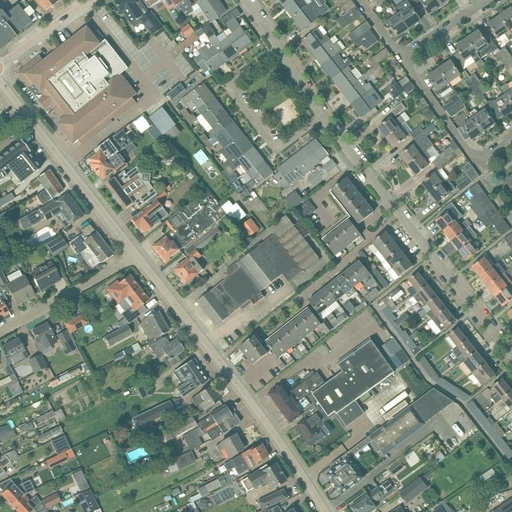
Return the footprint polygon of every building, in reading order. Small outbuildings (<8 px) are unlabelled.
[(0,50),(17,37),(16,36),(15,37),(15,36),(31,22),(28,17),(33,13),(27,5),(23,0),(22,0),(4,14),(0,10),(0,9),(0,50)] [(35,0),(39,4),(45,11),(58,1),(57,0),(35,0)] [(142,21),(153,36),(163,28),(151,12),(148,13),(139,0),(137,0),(136,1),(135,0),(116,0),(115,1),(122,12),(123,11),(131,24),(132,23),(134,26),(142,21)] [(143,0),(148,8),(161,0),(143,0)] [(183,0),(182,1),(177,4),(185,17),(186,16),(194,11),(191,7),(193,6),(192,4),(188,0),(183,0)] [(200,0),(198,2),(201,7),(211,22),(218,17),(226,11),(218,0),(200,0)] [(292,18),(314,0),(313,0),(311,2),(309,0),(288,0),(283,4),(287,9),(286,10),(292,18)] [(324,13),(314,0),(292,18),(298,25),(299,24),(303,29),(301,30),(302,31),(318,18),(324,13)] [(356,6),(351,0),(335,0),(345,14),(356,6)] [(394,8),(398,14),(408,28),(414,24),(414,25),(420,21),(410,6),(406,0),(394,8)] [(419,0),(420,1),(423,6),(429,15),(435,10),(434,9),(441,5),(436,0),(419,0)] [(343,29),(354,21),(362,15),(356,6),(345,14),(342,16),(342,17),(337,21),(343,29)] [(499,14),(500,16),(510,31),(511,29),(511,9),(511,8),(500,15),(499,14)] [(408,28),(398,14),(392,18),(388,13),(382,17),(396,37),(402,33),(401,32),(408,28)] [(223,32),(227,37),(239,54),(246,48),(245,47),(251,43),(251,45),(252,44),(248,39),(251,38),(247,31),(244,33),(233,17),(231,19),(228,15),(221,19),(225,24),(225,23),(229,28),(223,32)] [(511,33),(510,31),(500,16),(489,23),(488,22),(487,22),(498,39),(505,34),(509,41),(511,38),(511,33)] [(354,41),(362,35),(371,28),(366,21),(349,34),(354,41)] [(231,59),(239,54),(227,37),(220,42),(215,35),(216,34),(209,24),(202,29),(214,46),(225,61),(230,58),(231,59)] [(189,25),(180,31),(186,38),(194,32),(189,25)] [(114,117),(116,119),(137,103),(132,97),(136,94),(133,90),(121,74),(128,68),(117,54),(105,40),(100,44),(87,27),(61,47),(54,53),(44,61),(39,56),(17,73),(28,88),(34,84),(44,97),(40,101),(39,101),(44,107),(45,107),(49,103),(51,106),(62,120),(57,124),(73,144),(78,140),(83,146),(99,133),(113,122),(111,119),(114,117)] [(309,48),(313,53),(330,40),(326,34),(323,36),(318,28),(306,37),(304,38),(305,39),(302,41),(308,49),(309,48)] [(362,35),(354,41),(359,48),(363,45),(364,45),(367,49),(378,41),(369,29),(362,35)] [(467,38),(483,63),(484,63),(481,58),(487,54),(488,55),(498,49),(491,39),(486,42),(478,31),(467,38),(466,37),(467,38)] [(460,64),(464,70),(475,62),(478,67),(483,63),(467,38),(456,46),(455,44),(454,45),(459,52),(454,56),(460,64)] [(333,44),(330,40),(313,53),(317,58),(316,59),(322,66),(338,54),(343,50),(336,42),(333,44)] [(219,65),(225,61),(214,46),(209,50),(205,46),(202,48),(198,51),(201,55),(194,59),(198,65),(199,64),(205,72),(209,69),(210,69),(212,72),(220,67),(219,65)] [(499,51),(508,63),(511,59),(511,57),(505,47),(499,51)] [(373,57),(373,56),(368,60),(373,67),(378,64),(378,63),(390,54),(386,48),(373,57)] [(503,66),(508,63),(499,51),(495,54),(503,66)] [(347,67),(338,54),(322,66),(328,74),(329,73),(333,78),(347,67)] [(438,67),(439,69),(449,83),(460,75),(450,61),(439,68),(438,67)] [(510,77),(511,75),(511,68),(508,63),(503,66),(510,77)] [(362,76),(341,92),(347,99),(348,98),(352,103),(367,92),(363,87),(366,85),(363,81),(373,74),(376,78),(384,72),(378,64),(373,67),(362,76)] [(347,67),(333,78),(337,83),(336,84),(341,92),(362,76),(356,68),(351,72),(347,67)] [(427,74),(426,75),(440,95),(451,87),(449,83),(439,69),(428,76),(427,74)] [(475,85),(482,81),(481,80),(479,81),(475,74),(470,77),(475,85)] [(478,89),(475,85),(470,77),(464,81),(472,93),(478,89)] [(394,99),(404,91),(395,79),(390,83),(396,90),(390,94),(394,99)] [(410,81),(402,87),(407,94),(415,88),(410,81)] [(475,85),(478,89),(482,95),(487,92),(482,85),(484,84),(482,81),(475,85)] [(187,88),(182,82),(167,95),(172,101),(187,88)] [(511,89),(511,90),(506,83),(500,87),(505,94),(511,103),(511,89)] [(187,95),(180,101),(187,109),(193,103),(198,109),(212,97),(208,92),(210,91),(204,84),(201,86),(200,85),(199,87),(188,96),(187,95)] [(367,92),(352,103),(356,108),(355,109),(361,117),(377,105),(374,100),(379,96),(372,88),(367,92)] [(478,89),(472,93),(480,104),(485,100),(486,100),(482,95),(478,89)] [(456,94),(449,99),(451,101),(448,104),(451,108),(461,101),(456,94)] [(486,100),(485,100),(496,116),(501,112),(505,117),(511,111),(511,103),(505,94),(495,102),(494,101),(487,101),(486,100)] [(212,97),(198,109),(208,122),(223,109),(218,102),(216,103),(212,97)] [(461,101),(451,108),(446,111),(451,118),(466,108),(461,101)] [(391,111),(395,116),(405,108),(402,103),(391,111)] [(163,106),(150,116),(156,125),(149,129),(155,137),(163,132),(169,141),(182,132),(163,106)] [(185,119),(190,115),(185,108),(180,112),(185,119)] [(223,109),(208,122),(213,128),(212,129),(211,131),(210,133),(210,135),(211,137),(212,138),(214,137),(232,123),(228,118),(229,117),(223,109)] [(478,114),(474,110),(470,113),(483,132),(495,124),(484,109),(478,114)] [(485,134),(483,132),(470,113),(473,118),(462,126),(472,140),(483,133),(484,134),(485,134)] [(191,125),(195,122),(197,120),(192,114),(190,115),(185,119),(191,125)] [(393,116),(386,122),(378,128),(386,138),(398,128),(405,123),(400,116),(396,120),(393,116)] [(212,138),(210,140),(214,146),(218,142),(224,149),(227,147),(243,134),(237,127),(236,128),(232,123),(214,137),(212,138)] [(418,144),(428,135),(436,129),(432,124),(423,131),(413,139),(418,144)] [(126,135),(122,129),(94,151),(82,161),(92,173),(95,171),(117,153),(142,133),(138,127),(129,133),(128,133),(126,135)] [(413,139),(423,131),(419,127),(410,135),(413,139)] [(398,128),(386,138),(394,148),(406,138),(398,128)] [(204,133),(200,137),(205,144),(210,140),(204,133)] [(233,154),(226,159),(230,165),(237,159),(252,148),(248,143),(249,142),(243,134),(227,147),(233,154)] [(304,148),(299,152),(312,168),(310,170),(312,173),(316,170),(313,167),(328,156),(315,139),(308,145),(311,149),(308,152),(304,148)] [(0,199),(0,180),(1,180),(6,177),(5,175),(5,174),(3,171),(1,169),(5,167),(8,164),(10,167),(22,182),(23,182),(29,177),(31,176),(41,168),(30,156),(28,153),(29,152),(20,140),(0,156),(0,199)] [(210,140),(205,144),(210,150),(215,147),(214,146),(210,140)] [(415,144),(412,146),(400,156),(408,166),(427,151),(421,144),(417,147),(415,144)] [(431,161),(435,166),(458,148),(456,145),(450,147),(431,161)] [(230,165),(229,165),(234,171),(241,165),(247,172),(263,160),(257,152),(256,153),(252,148),(237,159),(230,165)] [(435,166),(439,171),(458,157),(456,154),(460,151),(458,148),(435,166)] [(427,151),(408,166),(416,176),(428,166),(430,164),(428,161),(432,157),(427,151)] [(280,172),(275,175),(280,182),(285,178),(290,185),(305,174),(306,176),(312,184),(321,177),(316,170),(312,173),(310,170),(312,168),(299,152),(288,160),(291,164),(288,167),(285,163),(277,169),(280,172)] [(126,165),(122,159),(117,153),(95,171),(100,177),(103,180),(112,173),(114,175),(126,165)] [(252,179),(247,184),(251,189),(257,185),(265,179),(273,173),(272,172),(271,173),(267,168),(269,167),(263,160),(247,172),(252,179)] [(336,166),(332,160),(323,167),(327,173),(336,166)] [(228,166),(225,169),(230,176),(234,172),(234,171),(229,165),(228,166)] [(147,202),(148,201),(157,194),(137,166),(127,174),(125,171),(114,179),(106,185),(114,195),(113,196),(120,205),(121,204),(125,210),(143,196),(147,202)] [(49,170),(31,182),(29,184),(33,190),(41,184),(44,189),(56,180),(49,170)] [(430,177),(422,183),(430,193),(442,183),(445,181),(437,171),(435,173),(430,177)] [(468,177),(460,183),(456,186),(460,192),(473,182),(468,177)] [(360,195),(346,178),(329,191),(343,208),(360,195)] [(442,183),(430,193),(438,203),(450,193),(455,189),(448,179),(442,183)] [(63,191),(56,180),(44,189),(45,190),(36,196),(42,205),(63,191)] [(473,200),(475,203),(477,202),(486,195),(477,183),(469,190),(475,199),(473,200)] [(164,190),(158,194),(157,194),(148,201),(152,206),(148,209),(147,208),(132,219),(139,228),(140,227),(145,233),(168,215),(158,201),(167,194),(165,192),(171,188),(169,185),(164,190)] [(244,186),(237,191),(243,200),(250,194),(247,190),(244,186)] [(162,240),(154,247),(166,261),(170,258),(174,255),(181,249),(203,232),(214,223),(215,224),(227,215),(218,205),(219,204),(214,199),(208,190),(169,219),(175,228),(177,229),(162,240)] [(295,191),(285,199),(293,209),(294,208),(303,202),(295,191)] [(40,208),(26,216),(31,226),(38,223),(38,222),(45,218),(46,221),(54,216),(60,213),(65,219),(60,222),(64,228),(71,223),(74,221),(83,216),(67,194),(55,203),(54,201),(46,206),(40,209),(40,208)] [(351,223),(353,221),(357,226),(374,212),(360,195),(343,208),(350,217),(348,218),(351,223)] [(478,203),(471,209),(473,211),(479,218),(486,214),(485,213),(494,207),(486,195),(477,202),(478,203)] [(237,203),(232,206),(226,198),(219,205),(235,225),(246,216),(237,203)] [(306,219),(316,210),(308,201),(298,209),(306,219)] [(440,218),(436,221),(443,231),(456,222),(455,221),(462,216),(452,203),(437,214),(440,218)] [(485,213),(486,214),(492,223),(501,217),(494,207),(485,213)] [(228,277),(197,302),(204,310),(216,325),(215,325),(216,326),(229,316),(240,307),(242,310),(251,303),(254,306),(264,297),(260,292),(283,274),(289,282),(319,258),(304,238),(311,233),(301,220),(294,225),(286,215),(269,229),(273,235),(237,263),(236,262),(226,270),(226,274),(228,277)] [(492,223),(502,236),(510,230),(501,217),(492,223)] [(361,235),(351,223),(348,218),(335,229),(348,246),(361,235)] [(258,230),(250,219),(241,226),(249,236),(258,230)] [(456,222),(443,231),(451,241),(463,231),(469,227),(465,221),(459,226),(456,222)] [(89,224),(81,230),(80,231),(82,234),(69,243),(77,254),(82,251),(93,268),(113,254),(96,232),(96,233),(89,224)] [(201,256),(198,252),(214,239),(214,240),(222,233),(217,227),(183,254),(187,260),(175,270),(186,284),(204,270),(196,260),(197,259),(199,262),(202,259),(201,256)] [(463,231),(451,241),(459,251),(471,241),(477,236),(469,227),(463,231)] [(335,256),(348,246),(335,229),(322,239),(335,256)] [(385,232),(372,242),(372,243),(379,251),(392,241),(385,232)] [(45,247),(53,258),(69,247),(62,237),(45,247)] [(392,241),(379,251),(386,260),(399,249),(392,241)] [(471,241),(459,251),(467,261),(479,251),(471,241)] [(399,249),(386,260),(392,268),(406,258),(399,249)] [(358,253),(365,263),(368,260),(361,251),(358,253)] [(480,261),(472,267),(480,277),(495,265),(486,253),(482,256),(484,258),(480,261)] [(392,283),(405,273),(413,266),(406,258),(392,268),(396,273),(389,279),(392,283)] [(359,261),(351,268),(361,281),(366,277),(369,281),(373,278),(370,274),(366,269),(359,261)] [(31,274),(34,279),(31,281),(35,288),(38,286),(40,290),(49,286),(48,285),(58,279),(59,280),(60,280),(51,263),(31,274)] [(495,265),(480,277),(487,287),(499,277),(504,273),(505,272),(498,263),(495,265)] [(353,288),(361,281),(351,268),(342,274),(353,288)] [(418,273),(410,279),(409,281),(413,286),(409,289),(414,295),(413,296),(413,297),(428,285),(418,273)] [(495,296),(511,283),(504,273),(499,277),(487,287),(495,296)] [(342,274),(334,281),(344,295),(348,299),(356,292),(353,288),(342,274)] [(119,303),(139,288),(129,275),(119,283),(117,281),(111,285),(112,286),(108,290),(118,303),(119,303)] [(34,296),(30,287),(23,276),(6,285),(12,296),(16,305),(34,296)] [(389,285),(388,285),(382,277),(378,279),(385,288),(389,285)] [(336,301),(344,295),(334,281),(325,288),(336,301)] [(511,283),(495,296),(503,306),(509,302),(510,304),(511,302),(511,283)] [(424,306),(427,304),(437,296),(428,285),(413,297),(418,303),(420,301),(424,306)] [(379,286),(370,293),(373,296),(382,289),(379,286)] [(0,316),(8,312),(5,306),(7,305),(2,297),(4,296),(0,287),(0,316)] [(386,317),(391,313),(413,296),(412,295),(396,306),(393,302),(401,296),(402,291),(398,287),(377,304),(386,317)] [(139,288),(119,303),(125,311),(120,314),(128,324),(132,321),(140,315),(136,310),(149,300),(139,288)] [(328,308),(336,301),(325,288),(317,294),(328,308)] [(319,315),(328,308),(317,294),(308,301),(319,315)] [(424,306),(422,308),(427,313),(432,319),(446,308),(437,296),(427,304),(424,306)] [(358,312),(363,308),(360,304),(358,303),(354,306),(355,308),(358,312)] [(321,324),(308,307),(265,341),(278,358),(321,324)] [(358,312),(355,308),(349,312),(353,316),(358,312)] [(446,327),(447,326),(455,320),(446,308),(432,319),(441,331),(446,327)] [(71,310),(62,315),(65,321),(74,316),(71,310)] [(144,319),(140,324),(148,339),(145,341),(148,346),(162,339),(160,336),(168,331),(157,312),(149,317),(144,319)] [(89,323),(83,313),(64,323),(70,334),(89,323)] [(396,319),(391,313),(386,317),(395,329),(399,326),(410,318),(406,313),(398,318),(399,319),(394,322),(394,321),(396,319)] [(32,331),(37,340),(35,341),(40,351),(56,342),(46,323),(32,331)] [(109,347),(132,335),(127,326),(104,338),(109,347)] [(409,337),(405,331),(404,332),(399,326),(395,329),(404,341),(409,337)] [(450,334),(448,336),(458,347),(467,340),(458,328),(450,334)] [(65,348),(71,344),(65,331),(58,335),(65,348)] [(404,341),(411,351),(414,355),(421,350),(417,347),(412,341),(420,335),(417,331),(409,337),(404,341)] [(256,334),(239,348),(253,365),(270,352),(256,334)] [(162,339),(148,346),(155,355),(156,357),(158,355),(159,356),(164,353),(167,358),(173,365),(181,361),(176,355),(183,350),(175,339),(170,344),(166,346),(162,339),(165,337),(162,339)] [(394,337),(393,338),(381,347),(389,358),(395,354),(400,361),(407,356),(394,337)] [(24,350),(17,339),(4,346),(8,354),(4,356),(9,364),(12,362),(13,365),(14,365),(12,362),(20,358),(22,360),(27,358),(23,350),(24,350)] [(458,347),(452,352),(461,364),(463,362),(476,351),(467,340),(458,347)] [(343,371),(337,376),(355,401),(394,372),(372,341),(338,365),(343,371)] [(476,351),(463,362),(472,373),(485,363),(476,351)] [(40,355),(29,361),(35,373),(46,367),(40,355)] [(4,356),(0,358),(0,369),(9,365),(9,364),(4,356)] [(400,361),(402,365),(410,360),(407,356),(400,361)] [(427,372),(432,368),(424,357),(419,361),(427,372)] [(181,385),(175,389),(182,398),(209,380),(205,375),(204,376),(203,374),(204,373),(200,368),(198,368),(197,367),(198,364),(194,359),(173,373),(181,385)] [(482,385),(485,382),(495,375),(485,363),(472,373),(482,385)] [(78,368),(67,373),(69,377),(80,372),(78,368)] [(432,368),(427,372),(431,377),(436,373),(432,368)] [(339,413),(355,401),(337,376),(326,384),(317,372),(315,374),(309,378),(289,393),(282,383),(268,393),(290,423),(302,415),(306,420),(322,409),(328,416),(334,411),(335,413),(338,411),(339,413)] [(12,384),(17,381),(14,374),(9,376),(12,384)] [(49,382),(51,387),(58,383),(56,379),(49,382)] [(493,387),(498,393),(491,398),(496,404),(502,399),(511,391),(502,379),(493,387)] [(153,393),(147,380),(135,386),(141,399),(153,393)] [(450,392),(454,386),(448,382),(444,387),(450,392)] [(210,385),(202,391),(190,399),(196,407),(198,405),(203,412),(220,400),(210,385)] [(450,392),(461,399),(465,402),(471,397),(464,393),(454,386),(450,392)] [(370,436),(356,446),(361,452),(368,446),(367,445),(373,441),(387,459),(389,458),(386,454),(425,424),(453,402),(433,389),(410,406),(411,406),(371,436),(370,436)] [(511,391),(502,399),(507,405),(511,410),(511,409),(511,391)] [(161,404),(131,419),(136,429),(174,411),(169,401),(161,404)] [(348,424),(364,413),(355,401),(339,413),(348,424)] [(478,409),(477,409),(471,401),(466,405),(477,418),(482,414),(478,409)] [(224,405),(210,415),(197,423),(199,427),(182,436),(190,450),(202,444),(198,438),(205,434),(211,441),(222,433),(223,434),(237,425),(236,423),(238,420),(228,405),(225,407),(224,405)] [(60,409),(54,412),(58,422),(65,418),(60,409)] [(334,414),(335,413),(334,411),(328,416),(322,409),(306,420),(295,427),(306,442),(310,447),(320,440),(316,434),(320,432),(318,430),(322,427),(323,422),(334,414)] [(52,411),(44,415),(46,419),(54,416),(57,422),(58,422),(54,412),(53,412),(52,411)] [(482,414),(477,418),(482,424),(486,429),(491,425),(487,420),(482,414)] [(175,426),(162,433),(153,437),(155,441),(160,438),(163,444),(167,442),(197,426),(192,417),(182,422),(181,421),(174,424),(175,426)] [(491,425),(486,429),(491,436),(495,442),(500,438),(504,435),(495,423),(491,425)] [(39,441),(63,433),(62,427),(38,435),(39,441)] [(13,430),(0,435),(0,440),(1,443),(16,436),(13,430)] [(51,441),(57,455),(46,460),(50,468),(76,458),(66,435),(51,441)] [(235,435),(215,446),(218,451),(223,449),(228,458),(243,449),(235,435)] [(500,438),(495,442),(500,447),(505,443),(500,438)] [(500,447),(504,453),(509,449),(505,443),(500,447)] [(231,460),(224,464),(228,471),(233,467),(234,468),(236,467),(266,450),(264,445),(262,446),(261,444),(252,449),(252,448),(243,453),(239,455),(231,460)] [(349,458),(352,456),(353,457),(361,452),(356,446),(330,466),(330,467),(332,465),(334,469),(326,475),(333,483),(336,486),(335,486),(341,495),(350,488),(349,488),(355,484),(356,484),(364,478),(358,470),(357,470),(355,467),(355,466),(349,458)] [(0,457),(0,458),(0,459),(6,455),(10,461),(18,457),(15,450),(5,454),(0,457)] [(266,450),(234,468),(238,475),(247,470),(260,463),(259,461),(268,456),(267,455),(268,454),(266,450)] [(196,461),(191,451),(165,463),(170,473),(177,469),(178,470),(196,461)] [(9,461),(10,461),(6,455),(0,459),(4,465),(9,461)] [(399,461),(392,467),(396,473),(403,467),(399,461)] [(242,481),(241,481),(247,491),(253,487),(254,489),(260,485),(262,487),(265,485),(265,486),(266,486),(268,485),(271,490),(277,486),(286,481),(275,464),(268,468),(261,472),(259,470),(251,475),(242,481)] [(482,488),(498,478),(492,468),(476,479),(482,488)] [(80,469),(75,471),(78,479),(84,476),(80,469)] [(217,480),(197,489),(202,498),(209,494),(208,492),(220,487),(221,487),(226,484),(222,476),(216,479),(217,480)] [(426,487),(427,488),(420,479),(400,494),(407,503),(421,492),(420,492),(426,487)] [(8,488),(1,494),(12,506),(24,495),(33,491),(28,480),(15,486),(13,483),(11,485),(8,488)] [(493,485),(478,496),(483,503),(489,498),(491,501),(500,494),(498,492),(493,485)] [(359,501),(350,507),(354,511),(371,511),(376,508),(373,504),(384,495),(379,487),(378,487),(359,501)] [(268,497),(272,505),(287,498),(283,489),(268,497)] [(89,490),(77,495),(85,511),(88,511),(97,508),(89,490)] [(60,501),(57,494),(43,500),(47,508),(60,501)] [(24,495),(12,506),(17,511),(29,511),(33,509),(41,502),(35,496),(29,501),(24,495)] [(511,511),(511,499),(494,511),(511,511)] [(180,508),(178,509),(178,511),(180,511),(190,507),(190,509),(195,506),(193,502),(180,508)] [(445,511),(442,508),(444,506),(441,502),(432,508),(433,511),(445,511)]
